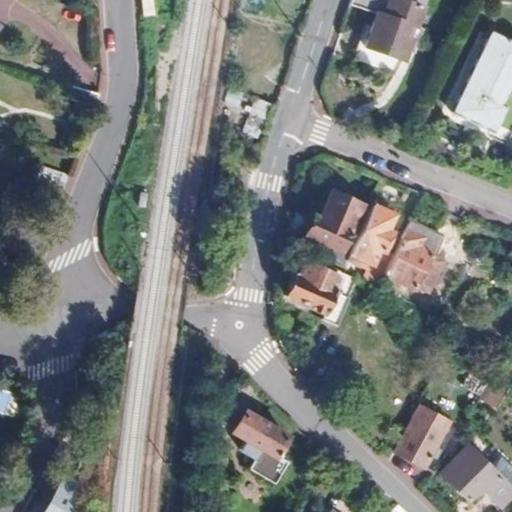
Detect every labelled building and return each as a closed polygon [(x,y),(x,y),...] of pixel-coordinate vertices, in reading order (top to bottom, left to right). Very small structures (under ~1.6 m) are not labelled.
[(57,0),(97,12),(95,0),(57,0)] [(418,8),(398,0),(348,0),(346,5),(373,15),(353,67),(391,83),(400,61),(391,57),(403,26),(410,29),(418,8)] [(511,44),(478,31),(445,115),(505,138),(511,119),(511,112),(507,110),(511,98),(511,44)] [(65,96),(93,105),(98,90),(70,82),(65,96)] [(310,239),(304,252),(341,269),(345,262),(347,256),(338,250),(358,205),(331,193),(319,220),(313,217),(310,222),(306,220),(301,230),(306,233),(305,235),(310,239)] [(362,281),(377,288),(382,276),(390,259),(381,254),(390,235),(385,232),(392,217),(370,207),(347,256),(345,262),(357,268),(361,262),(370,266),(362,281)] [(416,289),(425,294),(440,263),(430,257),(439,239),(408,223),(390,259),(382,276),(414,292),(416,289)] [(352,282),(342,276),(339,280),(302,264),(295,279),(293,278),(284,297),(321,316),(318,320),(329,325),(352,282)] [(461,386),(481,396),(488,381),(468,372),(461,386)] [(238,397),(224,423),(236,430),(245,414),(250,405),(238,397)] [(417,404),(411,415),(413,417),(394,452),(424,469),(449,424),(417,404)] [(245,414),(236,430),(233,434),(246,443),(240,453),(252,460),(258,450),(274,460),(287,439),(245,414)] [(496,419),(475,442),(488,453),(509,429),(496,419)] [(466,449),(440,475),(468,503),(481,490),(486,495),(499,481),(466,449)] [(80,511),(89,491),(54,476),(38,511),(80,511)]
